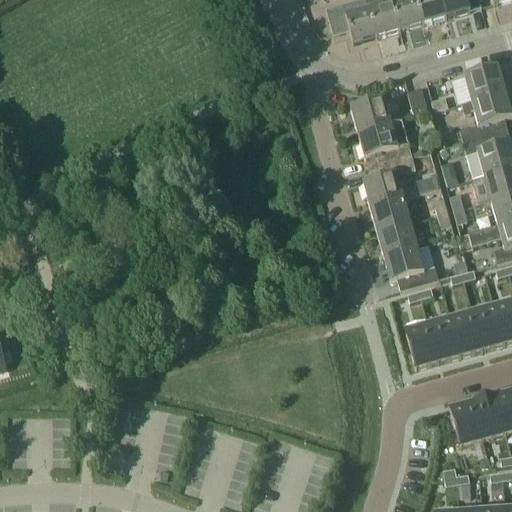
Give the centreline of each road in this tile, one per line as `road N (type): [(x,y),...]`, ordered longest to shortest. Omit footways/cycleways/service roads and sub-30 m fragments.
road 1 (residential): [(360,292),(307,68)]
road 2 (residential): [(511,44),(350,81),(307,68)]
road 3 (residential): [(170,511),(85,495),(0,497)]
road 4 (residential): [(392,409),(511,372)]
